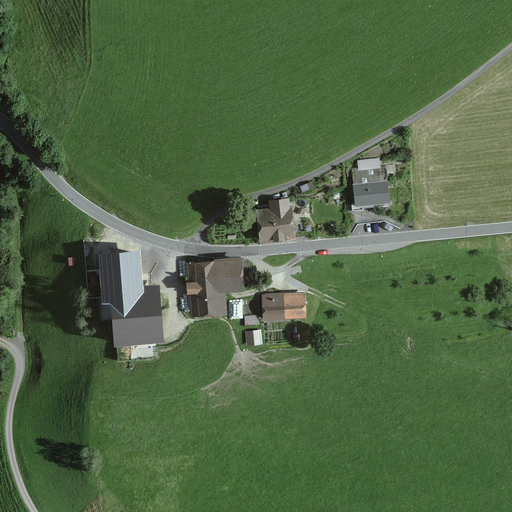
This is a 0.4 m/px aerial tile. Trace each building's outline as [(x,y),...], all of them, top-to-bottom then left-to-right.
[(354,182),(357,206),(392,201),(389,177),(354,182)] [(274,203),(258,205),(261,237),(301,234),(298,201),(290,201),(289,191),(273,193),(274,203)] [(140,250),(97,253),(102,320),(112,319),(114,348),(164,344),(160,285),(143,287),(140,250)] [(242,259),(187,263),(192,317),(226,314),(225,292),(244,291),(242,259)] [(306,289),(265,292),(267,315),(308,312),(306,289)] [(247,313),(247,321),(261,320),(260,312),(247,313)] [(261,329),(249,330),(250,343),(262,342),(261,329)]
